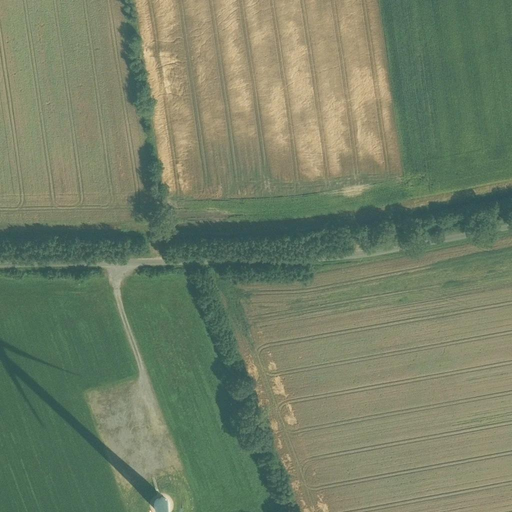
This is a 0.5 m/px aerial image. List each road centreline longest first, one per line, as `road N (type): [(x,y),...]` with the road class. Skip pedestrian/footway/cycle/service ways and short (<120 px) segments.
road 1 (unclassified): [(0,264),(315,260),(511,226)]
road 2 (track): [(115,262),(115,292),(148,392)]
